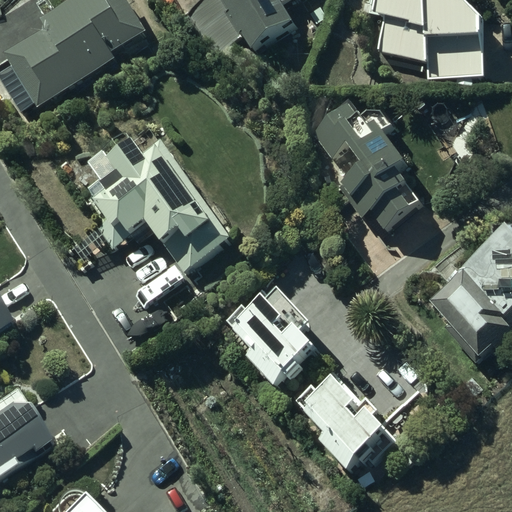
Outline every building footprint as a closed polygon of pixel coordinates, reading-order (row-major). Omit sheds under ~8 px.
[(13,69),(0,75),(0,78),(26,116),(40,108),(43,112),(121,67),(119,64),(152,43),(125,0),(104,0),(48,32),(53,41),(11,66),(13,69)] [(205,0),(189,14),(213,53),(238,37),(241,42),(244,41),(255,60),(296,35),(282,12),(294,4),(291,0),(205,0)] [(464,0),(377,0),(371,23),(378,26),(378,28),(387,30),(379,62),(421,78),(423,73),(429,76),(429,86),(487,89),(486,30),(465,7),(464,0)] [(353,110),(337,120),(342,127),(315,143),(335,170),(353,164),(367,184),(347,198),(355,211),(354,212),(366,229),(378,227),(387,241),(406,237),(423,218),(404,188),(410,181),(381,139),(374,144),(363,130),(365,129),(353,110)] [(195,282),(235,256),(162,151),(154,156),(157,161),(146,168),(149,172),(144,175),(139,167),(122,179),(125,183),(118,187),(113,179),(89,196),(96,206),(92,208),(109,235),(103,239),(116,259),(131,249),(134,254),(152,242),(167,264),(173,260),(188,284),(194,280),(195,282)] [(511,248),(499,247),(498,259),(467,282),(467,295),(436,319),(485,375),(497,364),(502,368),(511,359),(511,248)] [(311,349),(316,345),(284,308),(278,313),(266,299),(246,316),(249,319),(230,334),(239,345),(236,347),(255,370),(250,373),(278,404),(289,399),(292,401),(321,375),(319,372),(323,368),(319,363),(322,361),(311,349)] [(0,337),(9,332),(0,316),(0,337)] [(371,403),(365,408),(334,374),(317,389),(303,402),(311,411),(309,413),(328,433),(323,437),(352,468),(359,461),(362,464),(371,456),(378,463),(398,444),(391,437),(375,420),(381,414),(371,403)] [(0,403),(0,479),(51,449),(18,393),(0,403)]
